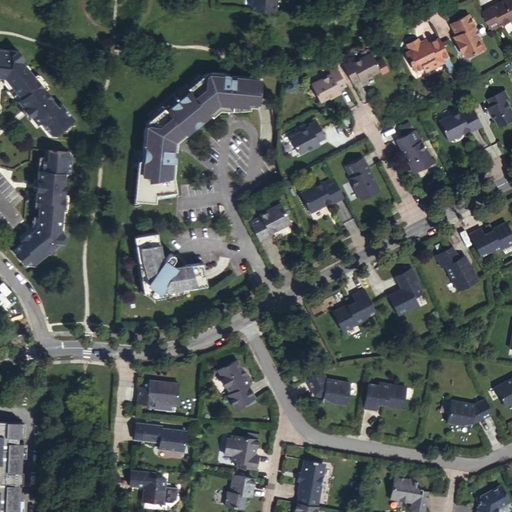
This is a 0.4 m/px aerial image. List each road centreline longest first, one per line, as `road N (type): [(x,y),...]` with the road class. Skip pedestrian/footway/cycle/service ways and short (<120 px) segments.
road 1 (residential): [(511,178),(242,318)]
road 2 (residential): [(455,463),(320,439),(300,428),(283,401)]
road 3 (residential): [(125,351),(112,503)]
road 4 (residential): [(242,318),(175,344),(125,351)]
